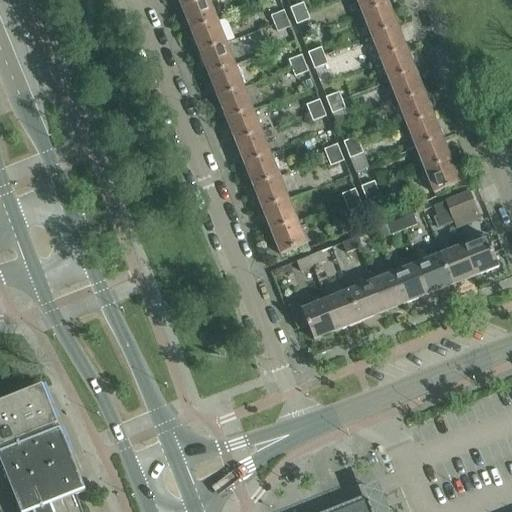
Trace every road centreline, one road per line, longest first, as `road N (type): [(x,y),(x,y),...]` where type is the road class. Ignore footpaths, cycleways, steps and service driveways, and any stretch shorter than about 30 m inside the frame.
road 1 (residential): [(135,0),(304,427)]
road 2 (secondary): [(35,271),(133,474)]
road 3 (tertiary): [(304,427),(511,347)]
road 4 (secondary): [(174,456),(90,261)]
road 5 (residential): [(495,166),(429,0)]
road 6 (secondary): [(65,201),(0,42)]
